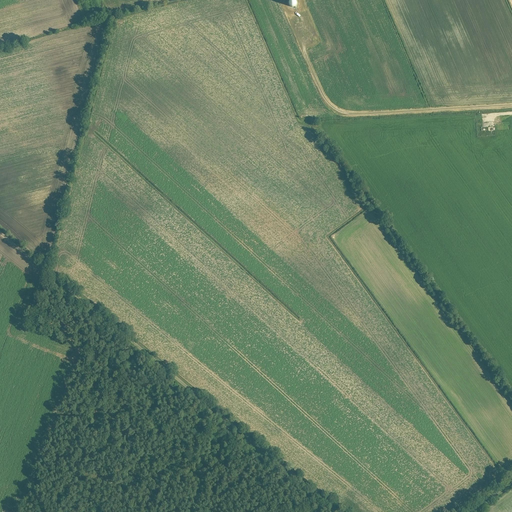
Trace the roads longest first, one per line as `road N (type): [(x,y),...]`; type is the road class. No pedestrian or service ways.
road 1 (residential): [(340,511),(0,234)]
road 2 (residential): [(511,106),(335,112),(299,44),(298,21)]
